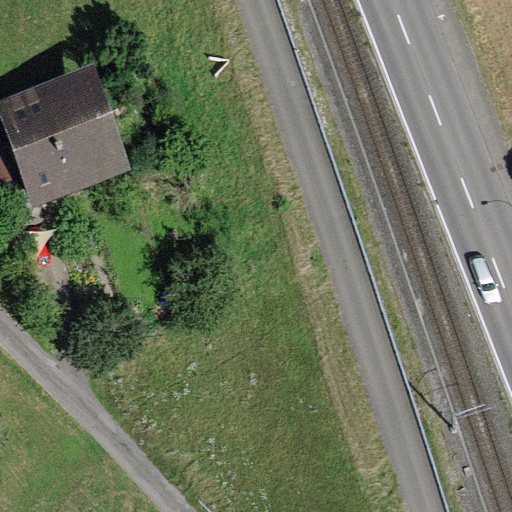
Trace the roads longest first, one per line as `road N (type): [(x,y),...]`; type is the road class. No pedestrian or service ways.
road 1 (residential): [(421,511),(252,0)]
road 2 (primary): [(387,0),(511,321)]
road 3 (residential): [(179,511),(0,329)]
